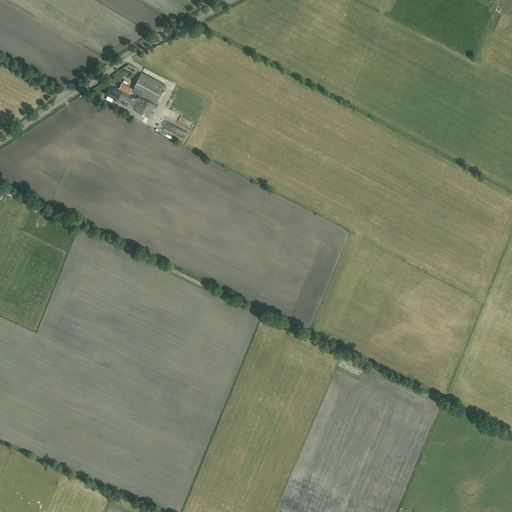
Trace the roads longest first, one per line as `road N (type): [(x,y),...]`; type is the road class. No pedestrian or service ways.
road 1 (track): [(511,438),(0,184)]
road 2 (unclassified): [(64,97),(227,0)]
